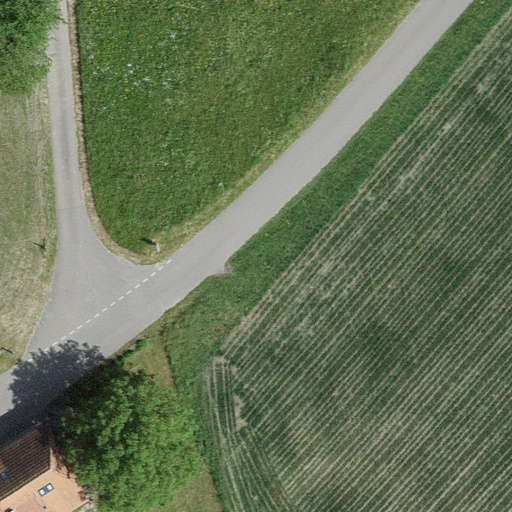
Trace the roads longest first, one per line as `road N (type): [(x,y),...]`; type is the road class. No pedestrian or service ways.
road 1 (unclassified): [(0,418),(352,122),(454,0)]
road 2 (track): [(51,0),(77,360)]
